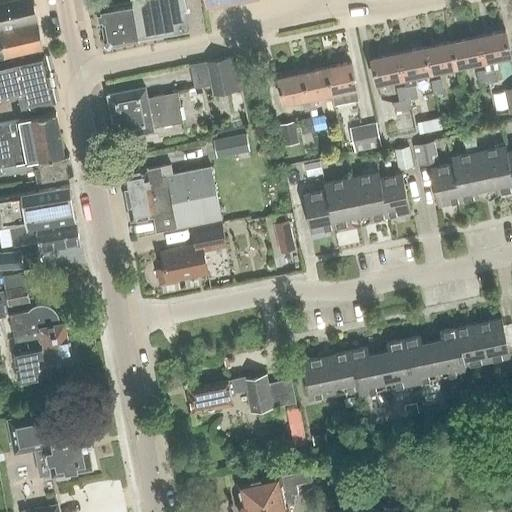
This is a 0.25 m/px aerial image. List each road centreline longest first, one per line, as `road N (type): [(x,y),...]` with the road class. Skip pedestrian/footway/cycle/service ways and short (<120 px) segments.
road 1 (residential): [(118,322),(511,257)]
road 2 (unclassified): [(118,322),(76,103)]
road 3 (unclassified): [(153,511),(118,322)]
road 4 (residential): [(358,9),(209,43)]
road 5 (residential): [(87,78),(111,64),(209,43)]
